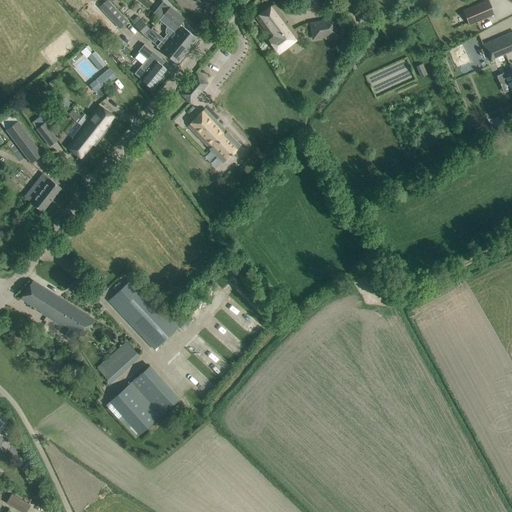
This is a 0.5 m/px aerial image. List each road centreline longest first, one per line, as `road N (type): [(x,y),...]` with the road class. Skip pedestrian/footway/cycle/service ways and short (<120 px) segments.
road 1 (unclassified): [(6,295),(241,0)]
road 2 (unclassified): [(0,389),(71,511)]
